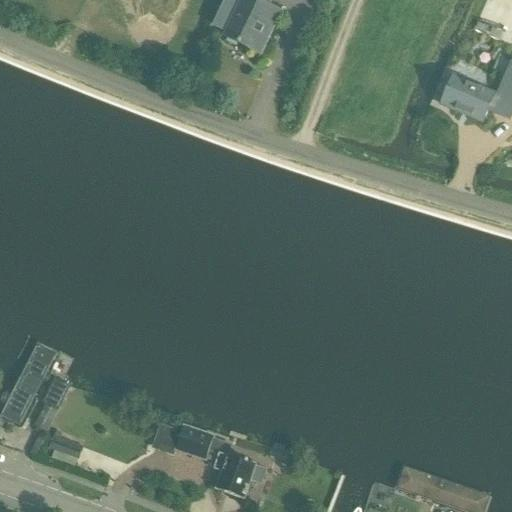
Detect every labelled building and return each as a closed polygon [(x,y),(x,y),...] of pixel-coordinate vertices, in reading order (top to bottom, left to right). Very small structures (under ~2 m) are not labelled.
[(226,0),(212,29),(214,30),(226,35),(224,37),(253,51),(261,35),(268,38),(280,13),(252,0),(242,0),(239,7),(226,1),(226,0)] [(442,102),(440,106),(483,124),(484,121),(487,113),(488,111),(509,120),(511,112),(511,64),(498,97),(495,95),(453,77),(451,81),(442,102)] [(0,410),(0,422),(22,433),(63,353),(36,339),(0,410)] [(57,382),(44,406),(57,413),(69,388),(57,382)] [(46,407),(36,427),(47,433),(58,413),(46,407)] [(250,482),(261,485),(266,470),(255,466),(256,464),(239,458),(238,461),(219,454),(219,455),(209,452),(214,438),(184,427),(176,451),(206,461),(206,459),(216,462),(213,470),(223,473),(217,491),(244,500),(250,482)] [(55,438),(50,450),(79,462),(84,450),(55,438)] [(392,493),(446,511),(490,511),(496,496),(402,464),(392,493)]
